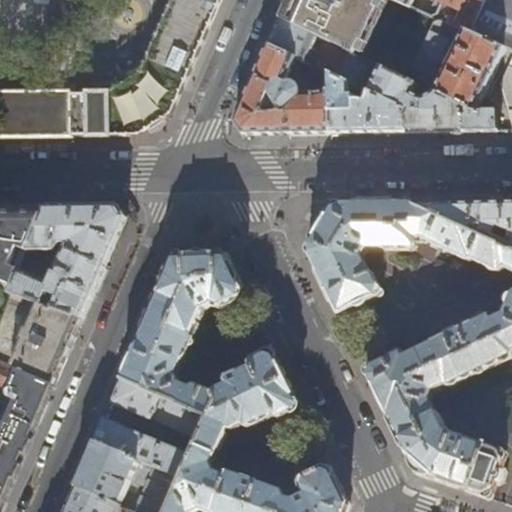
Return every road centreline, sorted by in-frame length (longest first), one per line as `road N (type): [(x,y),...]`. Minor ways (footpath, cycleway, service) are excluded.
road 1 (residential): [(181,170),(31,511)]
road 2 (residential): [(387,499),(232,171)]
road 3 (residential): [(511,167),(232,171)]
road 4 (residential): [(255,0),(181,170)]
road 5 (residential): [(181,170),(0,171)]
